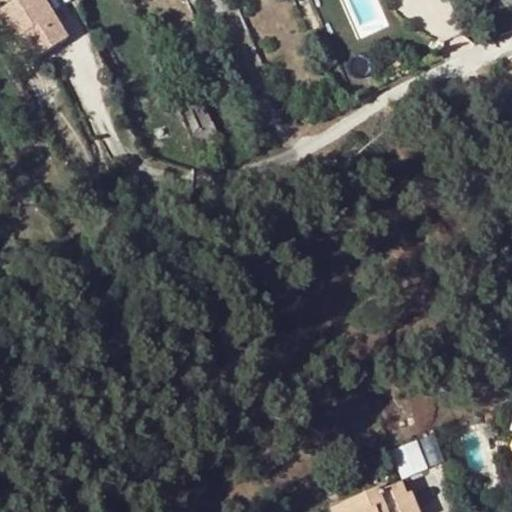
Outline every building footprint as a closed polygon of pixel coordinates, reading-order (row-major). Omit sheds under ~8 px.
[(24,35),(38,58),(69,39),(45,0),(17,0),(0,11),(0,13),(16,41),(18,39),(24,35)] [(32,61),(38,58),(24,35),(18,39),(32,61)] [(202,104),(184,111),(199,146),(217,138),(202,104)] [(416,441),(393,451),(404,477),(427,467),(416,441)] [(331,511),(413,511),(405,495),(400,484),(380,493),(378,489),(331,509),(331,511)] [(419,511),(411,492),(405,495),(413,511),(419,511)]
